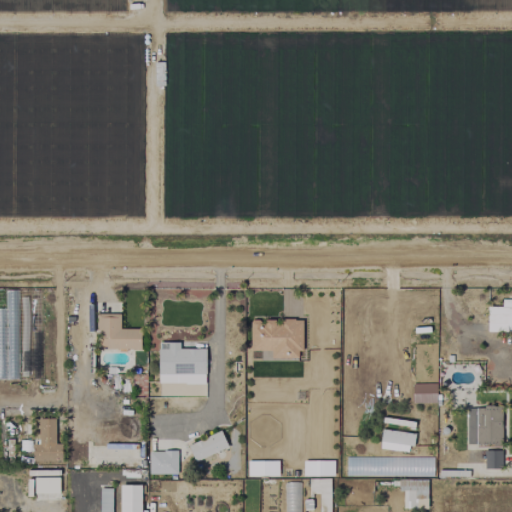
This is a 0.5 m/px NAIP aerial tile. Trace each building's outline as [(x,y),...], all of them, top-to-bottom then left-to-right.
[(486,332),(511,332),(511,306),(511,307),(511,300),(501,299),(501,307),(487,307),(486,332)] [(140,329),(119,329),(119,314),(97,314),(97,349),(140,349),(140,329)] [(249,351),(271,351),(271,358),(301,358),(301,319),(280,319),(280,322),(264,321),(250,321),(249,351)] [(205,349),(179,349),(179,342),(157,343),(158,384),(205,383),(205,349)] [(465,445),(501,446),(502,407),(466,407),(465,445)] [(61,461),(61,444),(54,444),(54,419),(38,419),(38,444),(32,444),(32,461),(61,461)] [(379,449),(410,452),(412,433),(381,430),(379,449)] [(194,461),(227,447),(220,431),(187,445),(194,461)] [(176,451),(148,452),(148,474),(177,474),(176,451)] [(484,469),(501,468),(501,451),(483,451),(484,469)] [(277,476),(277,461),(247,461),(247,476),(277,476)] [(333,461),(303,461),(304,476),(333,475),(333,461)] [(58,477),(33,478),(34,494),(59,493),(58,477)] [(427,508),(427,479),(398,480),(398,491),(403,491),(403,509),(427,508)] [(119,511),(140,511),(140,485),(119,485),(119,511)] [(111,511),(112,488),(99,488),(98,511),(111,511)]
